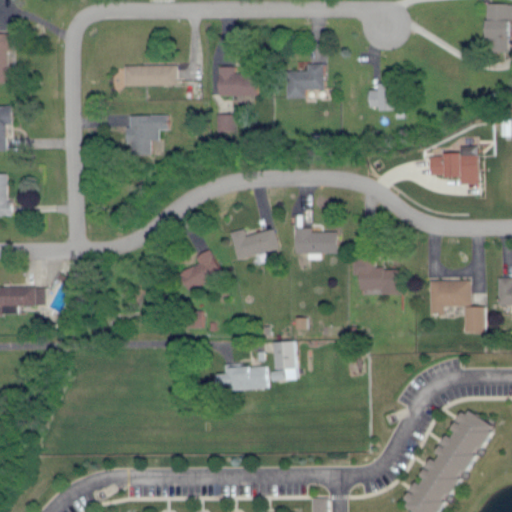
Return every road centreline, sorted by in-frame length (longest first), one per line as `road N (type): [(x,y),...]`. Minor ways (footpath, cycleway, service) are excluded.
road 1 (residential): [(0,249),(123,244),(197,193),(249,177),(363,180),(431,223),(511,225)]
road 2 (residential): [(371,6),(100,8),(82,17),(73,37),(77,248)]
road 3 (residential): [(53,511),(121,473),(370,475),(431,387),(458,376),(511,374)]
